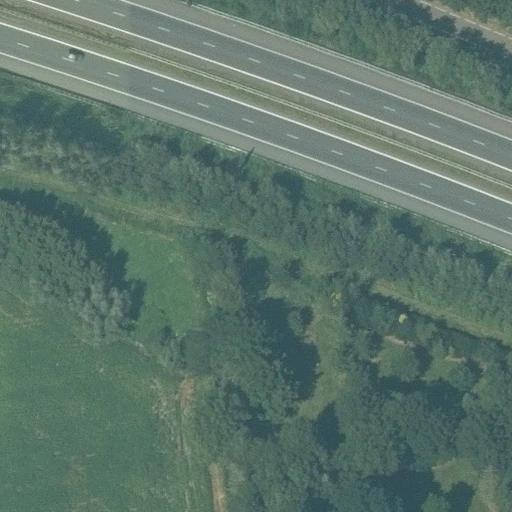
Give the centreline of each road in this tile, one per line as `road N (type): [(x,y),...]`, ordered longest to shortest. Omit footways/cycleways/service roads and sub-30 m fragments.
road 1 (motorway): [(0,37),(310,141),(511,221)]
road 2 (motorway): [(511,154),(79,0)]
road 3 (unclassified): [(511,48),(395,0)]
